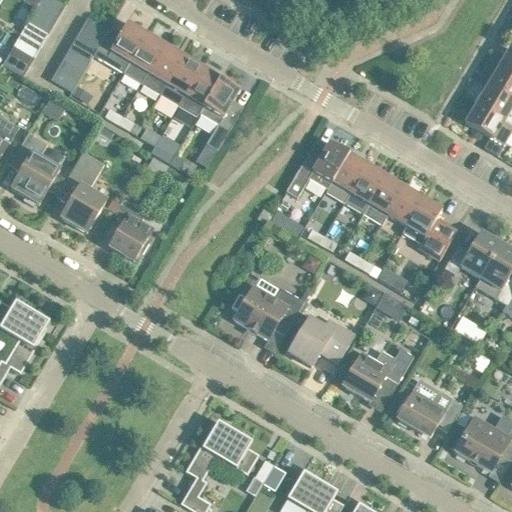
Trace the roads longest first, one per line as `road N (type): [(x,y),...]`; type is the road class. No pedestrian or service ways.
road 1 (residential): [(511,211),(195,24),(172,0)]
road 2 (residential): [(452,511),(209,366)]
road 3 (residential): [(0,468),(100,300)]
road 4 (residential): [(125,511),(209,366)]
road 5 (residential): [(209,366),(100,300)]
